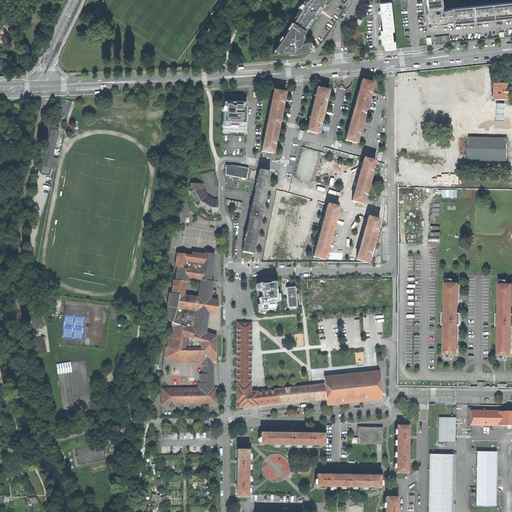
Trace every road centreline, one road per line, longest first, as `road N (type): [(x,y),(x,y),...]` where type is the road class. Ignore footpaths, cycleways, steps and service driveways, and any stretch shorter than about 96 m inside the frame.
road 1 (residential): [(392,214),(392,270),(232,269),(220,164),(283,168)]
road 2 (residential): [(395,398),(379,409),(229,425),(226,511)]
road 3 (residential): [(283,168),(280,185),(392,214)]
road 4 (tertiary): [(241,76),(110,83)]
road 5 (tertiary): [(110,83),(241,76)]
